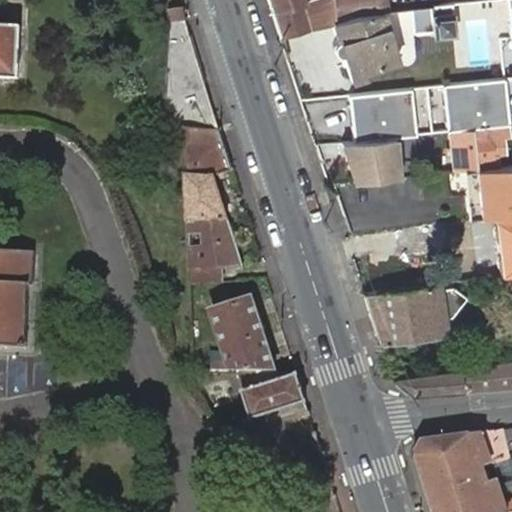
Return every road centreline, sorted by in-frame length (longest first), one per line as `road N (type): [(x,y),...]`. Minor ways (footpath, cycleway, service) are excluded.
road 1 (primary): [(224,0),(362,429)]
road 2 (residential): [(362,429),(399,417),(511,406)]
